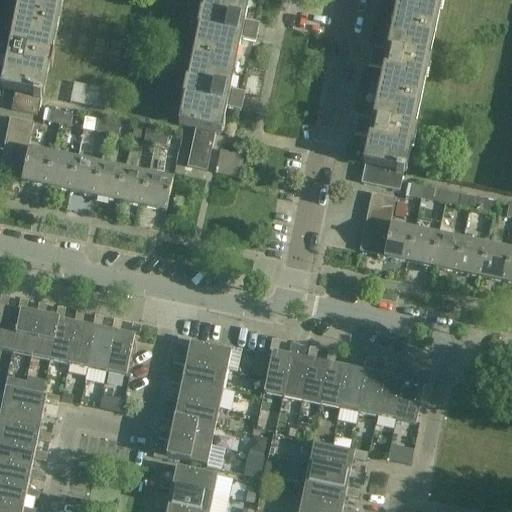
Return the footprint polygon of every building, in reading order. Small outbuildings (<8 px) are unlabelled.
[(19,0),(15,21),(57,28),(63,0),(19,0)] [(253,44),(257,28),(257,27),(243,24),(247,0),(203,0),(200,14),(198,14),(194,30),(197,30),(190,58),(233,67),(239,40),(253,44)] [(440,11),(442,11),(444,0),(387,0),(397,2),(392,27),(434,36),(440,11)] [(43,99),(57,28),(15,21),(9,47),(0,45),(0,62),(6,64),(0,91),(14,94),(11,112),(36,118),(40,98),(43,99)] [(426,79),(428,79),(431,63),(429,63),(434,36),(392,27),(386,53),(372,50),(368,67),(382,70),(376,98),(420,107),(426,79)] [(237,112),(241,96),(227,92),(233,67),(190,58),(185,83),(182,83),(179,99),(181,99),(175,126),(192,130),(211,135),(217,136),(223,109),(237,112)] [(106,91),(74,85),(70,105),(102,111),(106,91)] [(362,166),(363,166),(376,169),(372,187),(398,193),(402,174),(406,175),(411,148),(413,148),(417,132),(415,132),(420,107),(376,98),(371,122),(357,119),(353,136),(367,139),(362,166)] [(45,110),(42,123),(59,126),(62,114),(45,110)] [(70,129),(73,116),(62,114),(59,126),(70,129)] [(85,119),(83,132),(107,136),(109,123),(85,119)] [(30,138),(33,125),(10,120),(7,133),(30,138)] [(118,138),(120,125),(109,123),(107,136),(118,138)] [(47,128),(33,125),(30,138),(29,143),(43,146),(47,128)] [(192,130),(189,142),(183,168),(202,172),(211,135),(192,130)] [(146,132),(144,144),(154,146),(157,134),(146,132)] [(29,143),(30,138),(7,133),(5,143),(28,148),(29,143)] [(166,148),(168,136),(157,134),(154,146),(166,148)] [(28,151),(28,148),(5,143),(3,154),(26,160),(28,151)] [(21,184),(45,189),(52,157),(28,151),(26,160),(24,172),(21,184)] [(219,152),(214,175),(238,180),(243,158),(219,152)] [(3,154),(0,166),(24,172),(26,160),(3,154)] [(45,189),(69,194),(76,162),(52,157),(45,189)] [(69,194),(93,199),(100,167),(76,162),(69,194)] [(0,166),(0,178),(21,184),(24,172),(0,166)] [(359,185),(372,187),(376,169),(363,166),(359,185)] [(93,199),(117,204),(124,172),(100,167),(93,199)] [(117,204),(141,209),(148,177),(124,172),(117,204)] [(141,209),(166,214),(172,182),(148,177),(141,209)] [(411,198),(410,199),(421,202),(424,189),(408,186),(406,197),(411,198)] [(445,207),(447,194),(424,189),(421,202),(445,207)] [(469,211),(471,199),(447,194),(445,207),(469,211)] [(371,195),(369,208),(392,214),(395,201),(371,195)] [(493,217),(496,204),(471,199),(469,211),(493,217)] [(369,208),(366,220),(390,225),(392,214),(369,208)] [(366,220),(364,232),(388,237),(389,229),(390,225),(366,220)] [(388,237),(385,248),(383,259),(382,261),(407,266),(414,234),(389,229),(388,237)] [(364,232),(362,243),(385,248),(388,237),(364,232)] [(407,266),(431,271),(438,239),(414,234),(407,266)] [(462,244),(438,239),(431,271),(455,276),(462,244)] [(359,254),(383,259),(385,248),(362,243),(359,254)] [(486,249),(462,244),(455,276),(479,281),(486,249)] [(510,254),(486,249),(479,281),(503,286),(510,254)] [(511,254),(510,254),(503,286),(511,287),(511,254)] [(0,321),(0,353),(12,356),(21,314),(18,314),(7,311),(9,299),(2,298),(0,304),(0,309),(2,310),(0,321)] [(12,356),(31,360),(40,318),(36,318),(25,315),(28,303),(20,302),(18,314),(21,314),(12,356)] [(31,360),(50,364),(58,322),(55,321),(44,319),(47,307),(39,305),(36,318),(40,318),(31,360)] [(50,364),(69,368),(77,326),(74,325),(63,323),(65,311),(58,309),(55,321),(58,322),(50,364)] [(69,368),(87,371),(96,330),(93,329),(82,327),(84,315),(76,313),(74,325),(77,326),(69,368)] [(87,371),(106,375),(115,334),(111,333),(101,331),(103,319),(95,317),(93,329),(96,330),(87,371)] [(138,340),(140,327),(133,325),(131,337),(119,335),(122,323),(114,321),(111,333),(115,334),(106,375),(126,380),(135,339),(138,340)] [(191,341),(179,339),(177,347),(189,350),(187,361),(175,359),(173,366),(185,369),(186,365),(227,374),(231,354),(190,346),(191,341)] [(280,343),(272,342),(269,356),(271,356),(271,358),(263,395),(283,400),(291,360),(288,360),(277,357),(280,343)] [(283,400),(301,404),(310,364),(307,364),(296,361),(299,347),(291,346),(288,360),(291,360),(283,400)] [(310,350),(307,364),(310,364),(301,404),(320,408),(329,368),(325,367),(314,365),(317,351),(310,350)] [(320,408),(339,411),(348,372),(344,371),(333,369),(336,355),(328,354),(325,367),(329,368),(320,408)] [(339,411),(358,415),(366,376),(363,375),(352,373),(355,359),(347,358),(344,371),(348,372),(339,411)] [(358,415),(377,419),(385,380),(382,379),(371,377),(374,363),(366,362),(363,375),(366,376),(358,415)] [(223,393),(227,374),(186,365),(185,369),(183,380),(171,377),(169,385),(181,388),(182,384),(223,393)] [(377,419),(395,423),(404,384),(401,383),(389,381),(392,367),(385,366),(382,379),(385,380),(377,419)] [(427,388),(430,375),(422,374),(419,387),(408,385),(411,371),(403,370),(401,383),(404,384),(395,423),(415,428),(424,388),(427,388)] [(263,382),(253,379),(249,398),(260,401),(263,382)] [(27,380),(24,395),(42,399),(45,384),(27,380)] [(219,412),(223,393),(182,384),(181,388),(179,399),(167,396),(165,404),(177,407),(178,403),(219,412)] [(45,405),(57,407),(59,400),(46,397),(45,400),(42,399),(24,395),(5,391),(1,411),(42,419),(43,416),(45,405)] [(215,430),(219,412),(178,403),(177,407),(175,417),(163,415),(161,422),(173,425),(174,422),(215,430)] [(55,418),(43,416),(42,419),(1,411),(0,415),(0,429),(38,438),(39,435),(41,423),(53,426),(55,418)] [(159,434),(157,441),(169,444),(170,441),(211,449),(215,430),(174,422),(173,425),(171,436),(159,434)] [(0,429),(0,449),(34,456),(35,453),(37,442),(49,445),(51,437),(39,435),(38,438),(0,429)] [(267,442),(253,439),(249,454),(264,457),(267,442)] [(207,469),(211,449),(170,441),(169,444),(167,455),(155,452),(153,459),(166,462),(167,460),(207,469)] [(313,446),(309,466),(350,475),(351,472),(353,461),(365,464),(367,456),(355,453),(354,455),(313,446)] [(0,449),(0,469),(30,476),(31,472),(33,461),(46,463),(47,456),(35,453),(34,456),(0,449)] [(263,463),(246,460),(243,474),(247,475),(246,477),(258,479),(258,477),(260,478),(263,463)] [(361,482),(363,474),(351,472),(350,475),(309,466),(305,485),(346,494),(347,490),(349,480),(361,482)] [(0,469),(0,488),(26,494),(27,491),(29,480),(42,482),(43,474),(31,472),(30,476),(0,469)] [(159,491),(171,493),(172,489),(213,498),(217,479),(176,470),(173,486),(161,483),(159,491)] [(305,485),(301,504),(338,511),(342,511),(343,510),(345,498),(357,501),(359,493),(347,490),(346,494),(305,485)] [(0,488),(0,508),(17,511),(22,511),(23,509),(26,498),(38,500),(39,493),(27,491),(26,494),(0,488)] [(155,509),(167,511),(168,508),(187,511),(210,511),(213,498),(172,489),(171,493),(169,504),(157,502),(155,509)]
